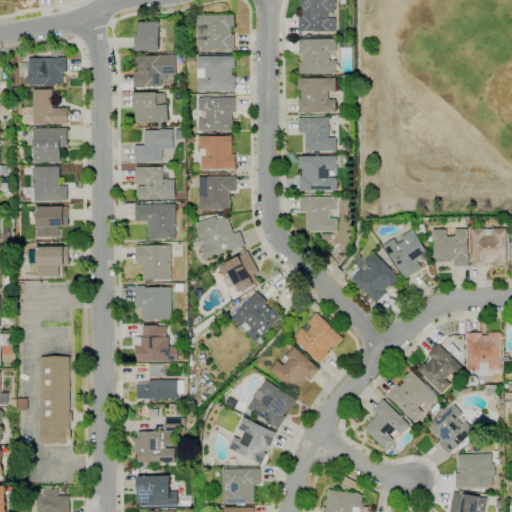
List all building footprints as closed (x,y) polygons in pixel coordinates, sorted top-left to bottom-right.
[(305,31),(299,32),(299,17),(302,17),(302,0),(335,0),(336,11),(329,11),(329,18),(336,18),(336,31),(326,31),(326,30),(305,31)] [(234,49),(197,49),(197,38),(197,15),(234,15),(234,27),(231,27),(231,35),(234,35),(234,49)] [(160,51),(136,51),(136,36),(138,36),(138,22),(159,22),(160,51)] [(337,74),(299,74),(299,62),(302,62),(302,54),(299,54),(299,39),(336,39),(337,52),(329,52),(330,60),(337,60),(337,74)] [(138,56),(159,56),(159,55),(176,55),(176,74),(168,74),(168,79),(161,79),(161,87),(146,87),(146,88),(134,88),(134,71),(138,71),(138,67),(136,65),(136,59),(138,56)] [(235,91),(198,91),(198,80),(197,80),(197,68),(198,68),(197,56),(235,56),(235,68),(232,68),(232,76),(235,76),(235,91)] [(62,85),(28,86),(28,69),(28,58),(62,58),(67,58),(67,73),(62,73),(62,85)] [(336,113),(298,113),(298,98),(301,98),(301,90),(298,90),(298,78),(307,78),(307,79),(324,79),(324,78),(336,78),(336,91),(329,91),(329,99),(336,99),(336,113)] [(68,124),(34,124),(34,123),(26,123),(26,108),(33,108),(33,90),(53,90),(53,108),(68,108),(68,124)] [(168,122),(136,123),(136,108),(134,108),(134,93),(157,92),(157,94),(165,93),(166,102),(168,102),(168,122)] [(233,131),(198,131),(198,118),(206,118),(206,111),(198,111),(198,98),(203,98),(203,97),(210,97),(210,98),(236,98),(236,112),(232,112),(232,119),(233,119),(233,131)] [(308,151),(308,149),(305,149),(305,133),(299,133),(299,118),(329,118),(329,138),(336,138),(336,151),(308,151)] [(35,163),(35,128),(67,128),(67,147),(61,147),(61,162),(35,163)] [(135,163),(135,145),(145,145),(145,131),(160,131),(160,129),(173,129),(174,149),(162,149),(163,161),(147,162),(135,163)] [(201,169),(201,156),(206,156),(206,149),(199,149),(198,136),(231,136),(232,154),(235,154),(235,169),(201,169)] [(337,190),(306,191),(300,191),(299,176),(302,176),(302,168),(299,168),(299,157),(336,156),(336,169),(329,169),(330,178),(336,178),(337,190)] [(35,201),(34,167),(59,167),(60,186),(67,185),(68,201),(35,201)] [(138,200),(138,197),(137,197),(137,190),(138,190),(138,186),(146,186),(146,184),(136,185),(136,167),(163,167),(163,173),(169,173),(169,180),(175,180),(175,200),(138,200)] [(226,210),(199,210),(199,177),(236,176),(236,191),(229,191),(230,208),(226,208),(226,210)] [(337,232),(310,232),(310,231),(307,231),(306,213),(300,213),(299,198),(337,197),(337,210),(330,210),(330,219),(337,219),(337,232)] [(151,239),(151,238),(147,238),(147,221),(135,221),(135,205),(175,204),(176,239),(151,239)] [(59,237),(36,237),(36,224),(37,224),(37,207),(69,207),(69,226),(59,226),(59,237)] [(204,260),(200,250),(195,252),(191,241),(200,238),(196,227),(197,227),(195,224),(215,217),(217,220),(225,217),(225,219),(228,218),(234,234),(240,231),(245,245),(204,260)] [(507,266),(496,266),(496,263),(487,263),(487,266),(473,266),(472,229),(485,229),(493,229),(493,228),(506,228),(507,266)] [(469,266),(454,267),(454,260),(434,260),(434,230),(447,229),(447,236),(455,236),(455,229),(468,229),(469,266)] [(0,235),(3,235),(3,230),(11,230),(11,235),(12,235),(12,250),(0,250),(0,235)] [(405,279),(400,270),(390,255),(383,246),(394,238),(398,245),(404,241),(402,237),(413,230),(428,253),(416,260),(422,269),(405,279)] [(171,279),(143,280),(143,265),(136,265),(136,246),(171,245),(171,279)] [(59,276),(37,277),(37,264),(29,264),(28,251),(37,251),(37,247),(68,246),(69,266),(59,266),(59,276)] [(240,293),(229,274),(224,277),(218,267),(247,251),(259,273),(254,275),(258,282),(254,284),(254,285),(240,293)] [(376,303),(352,279),(360,270),(353,263),(361,256),(366,261),(374,252),(401,279),(392,287),(390,285),(385,291),(387,293),(376,303)] [(172,320),(143,320),(143,308),(136,308),(136,286),(145,286),(145,287),(171,287),(172,320)] [(260,344),(257,341),(256,342),(246,333),(247,333),(240,327),(231,318),(233,317),(231,316),(236,310),(237,312),(248,301),(247,300),(251,296),(252,297),(257,292),(268,302),(266,304),(271,310),(273,307),(282,316),(261,337),(264,341),(260,344)] [(320,364),(304,348),(303,350),(299,346),(300,345),(293,337),(302,328),(302,329),(308,322),(317,313),(343,339),(335,347),(333,345),(327,351),(330,353),(320,364)] [(178,361),(137,361),(137,351),(134,351),(134,338),(143,338),(143,326),(158,326),(158,327),(166,327),(166,337),(169,337),(169,346),(178,346),(178,361)] [(1,365),(0,365),(0,330),(14,330),(14,346),(1,346),(1,365)] [(477,374),(477,370),(466,370),(466,333),(481,333),(481,336),(489,335),(489,333),(500,333),(500,334),(502,334),(502,341),(500,341),(501,369),(490,370),(490,374),(477,374)] [(442,393),(417,369),(424,363),(426,365),(431,359),(432,360),(433,360),(427,354),(438,343),(463,367),(453,377),(450,374),(445,379),(451,384),(442,393)] [(292,391),(269,370),(278,361),(283,365),(289,359),(286,356),(294,346),(320,369),(310,380),(305,376),(292,391)] [(66,443),(41,444),(40,358),(69,357),(70,412),(72,412),(72,422),(70,422),(70,431),(71,431),(71,440),(66,440),(66,443)] [(414,422),(387,396),(398,385),(400,387),(405,381),(403,379),(411,371),(438,397),(429,406),(424,401),(418,408),(423,412),(414,422)] [(465,387),(464,376),(473,375),(477,379),(478,386),(465,387)] [(137,399),(137,383),(149,383),(149,380),(178,380),(178,381),(183,381),(183,387),(178,387),(178,399),(137,399)] [(278,429),(247,409),(254,398),(253,398),(258,390),(259,390),(266,380),(297,400),(291,410),(288,408),(284,415),(286,417),(278,429)] [(486,395),(486,390),(489,390),(489,385),(498,385),(498,395),(486,395)] [(28,411),(18,411),(18,399),(28,399),(28,411)] [(385,450),(366,431),(367,430),(365,428),(378,414),(373,410),(383,399),(399,415),(400,413),(405,418),(404,420),(409,425),(401,434),(396,430),(390,436),(394,441),(385,450)] [(449,454),(439,444),(441,441),(429,428),(454,405),(462,414),(457,419),(462,424),(465,421),(474,431),(449,454)] [(262,464),(228,448),(234,436),(236,437),(240,430),(238,429),(243,417),(277,433),(270,447),(268,445),(264,453),(267,454),(262,464)] [(185,433),(165,433),(165,418),(185,418),(185,433)] [(175,464),(159,464),(159,462),(151,462),(151,464),(147,464),(147,462),(138,462),(138,453),(134,453),(134,438),(138,438),(138,432),(153,432),(153,430),(157,430),(157,432),(160,432),(160,433),(172,433),(172,446),(166,446),(166,448),(175,448),(175,464)] [(455,488),(455,473),(459,473),(459,466),(458,466),(458,455),(492,454),(492,463),(495,463),(495,477),(492,477),(493,487),(455,488)] [(223,504),(223,491),(222,491),(222,482),(223,482),(223,469),(260,469),(260,484),(254,484),(254,502),(251,502),(251,504),(223,504)] [(137,506),(137,477),(170,476),(170,491),(178,491),(178,505),(137,506)] [(69,511),(36,511),(36,496),(42,496),(42,489),(58,489),(58,496),(69,496),(69,511)] [(321,511),(322,507),(326,508),(327,502),(329,490),(362,495),(360,508),(359,511),(321,511)] [(448,511),(453,492),(487,499),(484,511),(448,511)]
